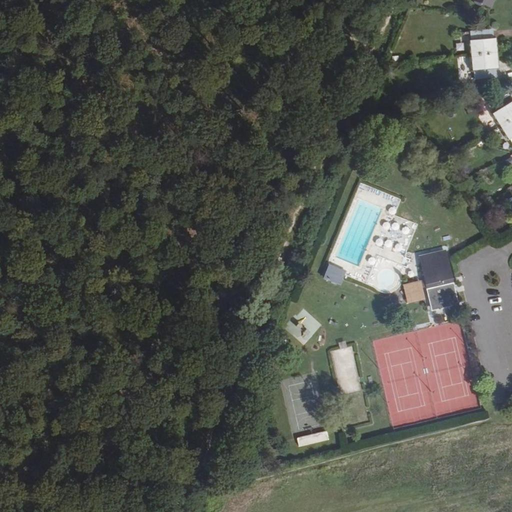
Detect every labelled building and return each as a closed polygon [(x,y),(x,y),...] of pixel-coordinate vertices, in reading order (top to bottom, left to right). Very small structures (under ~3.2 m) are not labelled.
[(470,56),(496,53),(495,38),(492,38),(492,30),(471,32),(471,40),(469,40),(470,56)] [(497,68),(496,53),(470,56),(471,71),(474,70),(475,79),(496,77),(495,69),(497,68)] [(500,127),(511,119),(511,100),(511,101),(507,94),(489,105),(494,112),(492,113),(500,127)] [(511,119),(500,127),(507,139),(509,138),(511,142),(511,119)] [(444,249),(419,256),(420,262),(445,256),(444,249)] [(431,310),(457,304),(445,256),(420,262),(431,310)] [(339,285),(344,272),(328,266),(323,279),(339,285)] [(360,390),(353,346),(334,349),(341,393),(360,390)] [(328,440),(326,431),(296,439),(298,447),(328,440)] [(252,466),(253,452),(242,451),(241,465),(252,466)]
